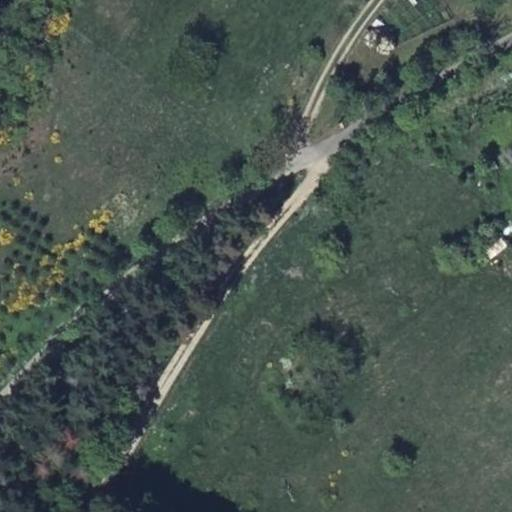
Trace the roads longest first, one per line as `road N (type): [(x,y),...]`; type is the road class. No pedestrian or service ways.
road 1 (unclassified): [(511,40),(245,194),(110,293),(0,405)]
road 2 (track): [(307,157),(311,172),(299,199),(204,324),(93,511)]
road 3 (track): [(299,162),(296,139),(377,0)]
